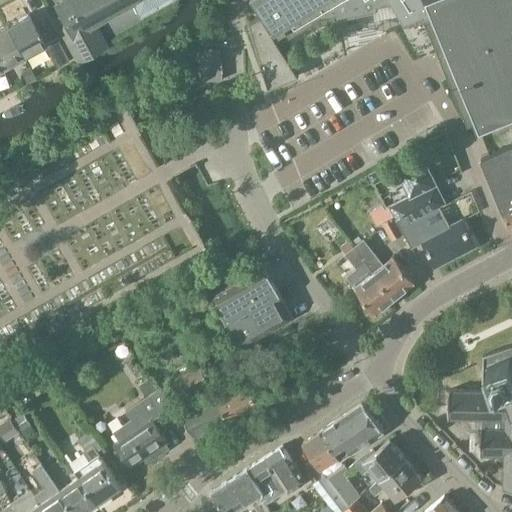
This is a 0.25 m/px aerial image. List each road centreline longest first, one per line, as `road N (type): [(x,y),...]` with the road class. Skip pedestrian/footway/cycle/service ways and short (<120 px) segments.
road 1 (residential): [(376,366),(293,259),(246,179),(238,137),(395,50),(419,56),(465,144)]
road 2 (residential): [(157,511),(376,366)]
road 3 (residential): [(376,366),(404,418),(498,511)]
road 4 (residential): [(376,366),(417,310),(511,258)]
